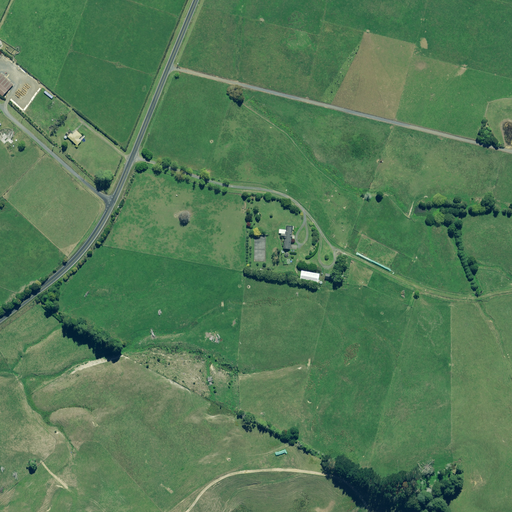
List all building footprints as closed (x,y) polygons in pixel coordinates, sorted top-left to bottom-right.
[(13,85),(2,74),(0,75),(0,94),(2,96),(13,85)] [(82,136),(76,131),(72,135),(71,133),(68,137),(77,146),(81,141),(79,139),(82,136)] [(10,138),(4,133),(1,136),(7,141),(10,138)] [(293,227),(286,226),(286,230),(280,229),(279,233),(281,234),(281,238),(284,238),(283,248),(290,249),(293,227)] [(319,274),(302,271),(300,280),(318,283),(319,274)]
